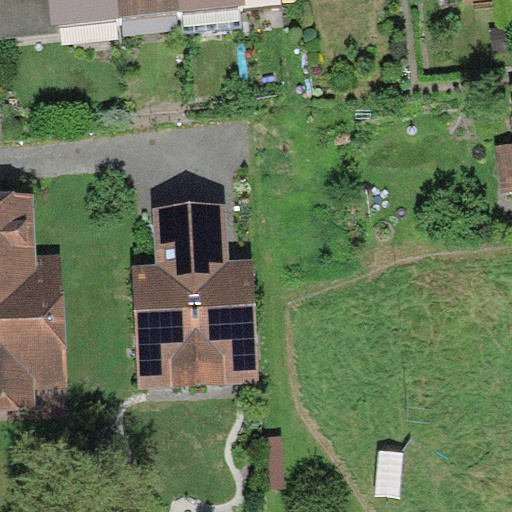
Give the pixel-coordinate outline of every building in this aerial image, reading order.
[(0,0),(0,43),(56,37),(55,29),(51,0),(0,0)] [(51,0),(55,29),(245,5),(243,0),(51,0)] [(511,146),(500,148),(504,191),(511,189),(511,146)] [(36,197),(0,199),(0,415),(35,414),(33,390),(68,388),(62,257),(39,258),(36,197)] [(227,207),(157,210),(160,269),(132,271),(137,391),(260,385),(254,263),(230,264),(227,207)]
